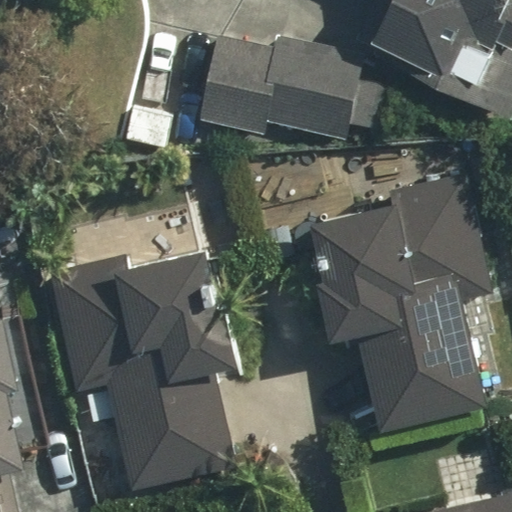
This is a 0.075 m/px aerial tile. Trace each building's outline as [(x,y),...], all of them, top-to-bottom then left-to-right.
[(511,0),(384,0),(371,27),(511,97),(511,0)] [(226,23),(206,109),(273,125),(277,106),(356,124),(376,39),(287,18),(283,36),(226,23)] [(505,276),(479,162),(403,179),(406,194),(329,211),(354,321),(377,316),(399,416),(506,392),(481,282),(505,276)] [(144,249),(63,267),(89,379),(124,371),(148,478),(256,453),(233,350),(258,344),(233,234),(145,254),(144,249)] [(52,436),(22,306),(0,312),(0,511),(23,511),(8,446),(52,436)] [(511,511),(511,488),(411,511),(511,511)]
